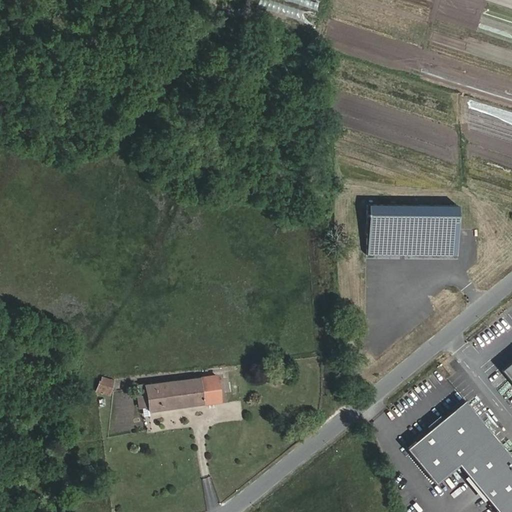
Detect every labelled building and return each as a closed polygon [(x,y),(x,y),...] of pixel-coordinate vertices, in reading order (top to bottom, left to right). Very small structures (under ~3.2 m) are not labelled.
[(458,205),(367,205),(367,255),(458,255),(458,205)] [(511,362),(501,372),(511,385),(511,362)] [(217,376),(145,384),(147,394),(138,396),(140,407),(149,406),(150,411),(220,401),(217,376)] [(113,381),(109,380),(101,378),(97,390),(108,394),(113,381)] [(511,511),(511,459),(464,403),(406,451),(436,487),(458,468),(495,511),(511,511)]
